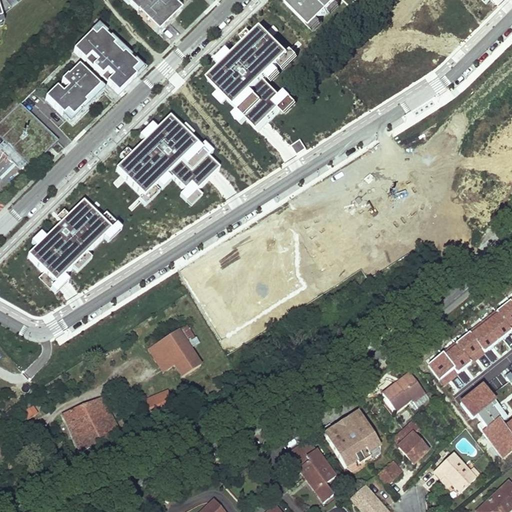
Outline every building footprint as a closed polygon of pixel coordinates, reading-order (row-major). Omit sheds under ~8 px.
[(133,0),(130,3),(142,15),(155,29),(166,19),(158,11),(164,6),(171,14),(177,8),(185,0),(133,0)] [(286,0),(282,4),(311,34),(344,3),(352,11),(363,0),(286,0)] [(414,14),(430,0),(406,0),(404,2),(414,14)] [(142,15),(140,17),(158,35),(181,13),(177,8),(171,14),(164,6),(158,11),(166,19),(155,29),(142,15)] [(271,18),(209,80),(237,108),(299,47),(271,18)] [(92,32),(74,50),(85,62),(86,61),(101,76),(98,80),(105,87),(107,85),(118,95),(127,86),(117,76),(126,67),(136,78),(147,66),(130,49),(123,56),(113,47),(115,44),(102,31),(96,36),(92,32)] [(46,99),(73,127),(106,94),(79,66),(68,77),(67,76),(62,81),(63,82),(46,99)] [(117,76),(127,86),(136,78),(126,67),(117,76)] [(20,103),(0,122),(0,139),(3,142),(0,145),(0,148),(21,170),(25,165),(30,170),(58,142),(20,103)] [(197,145),(170,118),(116,171),(144,199),(168,175),(190,196),(219,167),(197,145)] [(114,235),(84,205),(29,258),(58,288),(114,235)] [(181,333),(191,343),(196,338),(186,328),(181,333)] [(200,367),(179,332),(160,344),(168,357),(157,364),(164,374),(174,367),(182,379),(200,367)] [(502,336),(482,348),(488,357),(511,341),(511,334),(504,339),(502,336)] [(168,357),(160,344),(149,350),(157,364),(168,357)] [(411,406),(413,411),(428,403),(412,375),(381,393),(394,416),(411,406)] [(175,411),(167,391),(145,400),(153,420),(175,411)] [(101,398),(63,414),(81,453),(97,446),(119,436),(101,398)] [(32,407),(19,415),(24,422),(36,414),(32,407)] [(421,431),(428,421),(422,416),(414,426),(421,431)] [(358,419),(352,417),(347,421),(352,428),(341,435),(336,428),(330,431),(329,437),(326,439),(345,470),(357,462),(359,465),(371,458),(369,455),(380,448),(361,417),(358,419)] [(32,421),(22,427),(24,431),(34,425),(32,421)] [(347,421),(336,428),(341,435),(352,428),(347,421)] [(427,450),(412,435),(398,448),(412,464),(427,450)] [(318,449),(311,440),(286,454),(322,502),(332,495),(325,484),(335,477),(326,464),(325,464),(316,451),(318,449)] [(452,455),(433,473),(440,480),(444,477),(451,485),(459,494),(475,479),(452,455)] [(383,470),(376,476),(386,487),(402,473),(392,462),(390,463),(383,470)] [(444,477),(440,480),(448,488),(451,485),(444,477)] [(511,488),(507,484),(476,511),(507,511),(511,508),(511,488)] [(359,511),(385,511),(364,488),(350,500),(359,511)] [(223,511),(214,502),(202,511),(223,511)]
